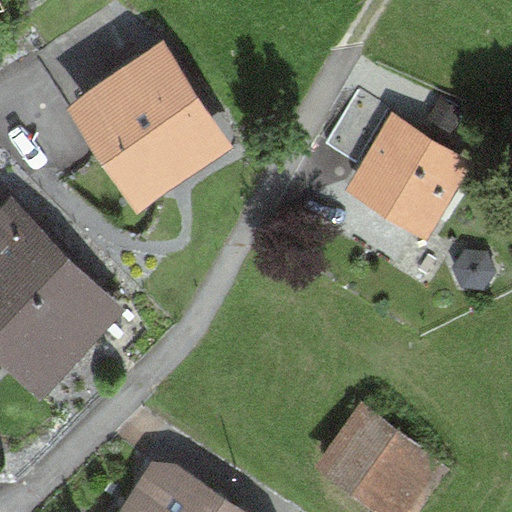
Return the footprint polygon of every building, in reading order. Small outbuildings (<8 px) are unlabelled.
[(39,50),(77,108),(93,97),(147,179),(214,135),(159,50),(144,60),(108,5),(39,50)] [(358,88),(326,139),(356,158),(388,107),(358,88)] [(393,123),(361,173),(425,214),(458,163),(393,123)] [(0,312),(40,352),(95,297),(17,219),(11,226),(0,215),(0,312)] [(466,248),(455,263),(463,281),(481,283),(493,268),(485,250),(466,248)] [(337,458),(405,511),(408,511),(442,468),(372,413),(337,458)] [(118,484),(99,511),(236,511),(171,469),(151,468),(151,485),(118,484)]
